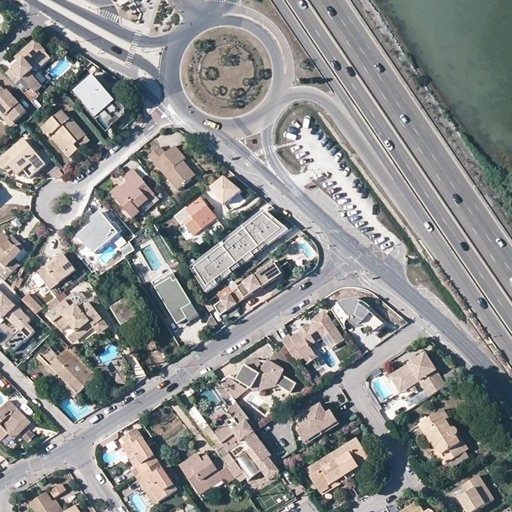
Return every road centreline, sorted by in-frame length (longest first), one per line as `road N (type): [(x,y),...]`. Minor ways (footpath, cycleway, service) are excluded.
road 1 (trunk): [(294,0),(511,317)]
road 2 (residential): [(80,440),(358,249)]
road 3 (trunk): [(511,271),(327,0)]
road 4 (primary): [(279,0),(449,260)]
road 5 (residential): [(359,511),(402,480),(352,380),(433,313)]
road 6 (primary): [(281,93),(322,97),(449,260)]
road 7 (secondary): [(43,8),(171,86)]
road 8 (residential): [(179,102),(75,194)]
road 9 (secondary): [(180,35),(136,39),(57,0)]
